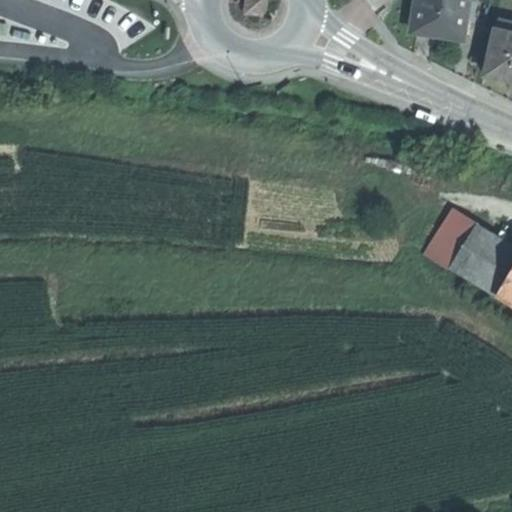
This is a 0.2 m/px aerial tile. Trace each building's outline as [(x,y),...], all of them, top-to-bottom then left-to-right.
[(247,0),(247,15),(266,16),(266,0),(247,0)] [(435,36),(461,40),(467,0),(416,0),(412,32),(435,36)] [(511,22),(500,19),(497,32),(511,35),(511,22)] [(506,81),(511,81),(511,35),(497,32),(495,32),(486,76),(506,81)] [(435,118),(436,115),(417,106),(413,114),(428,120),(433,122),(435,118)] [(453,267),(498,295),(511,272),(511,245),(479,225),(453,267)] [(511,303),(511,272),(498,295),(511,303)]
